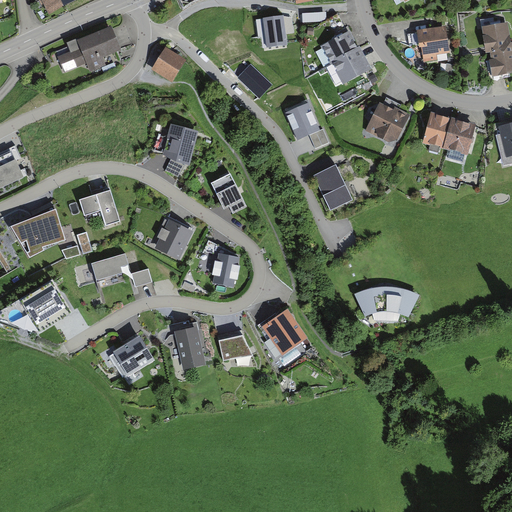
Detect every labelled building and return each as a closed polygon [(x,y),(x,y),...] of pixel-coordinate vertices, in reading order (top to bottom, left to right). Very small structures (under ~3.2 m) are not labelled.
[(42,0),(48,12),(71,0),(42,0)] [(326,21),(326,13),(304,14),(304,22),(326,21)] [(221,16),(194,34),(206,53),(233,35),(221,16)] [(508,22),(484,26),(492,76),(497,75),(511,72),(511,41),(511,42),(508,22)] [(446,24),(419,28),(424,60),(438,57),(438,52),(451,50),(446,24)] [(122,50),(111,25),(70,43),(73,51),(60,57),(62,62),(73,57),(76,65),(88,60),(92,69),(107,63),(104,57),(122,50)] [(357,48),(348,30),(321,43),(330,62),(334,61),(344,83),(372,70),(361,46),(357,48)] [(185,61),(165,49),(152,69),(172,81),(185,61)] [(413,113),(383,97),(367,127),(397,143),(413,113)] [(308,99),(284,110),(298,141),(310,136),(322,131),(308,99)] [(478,124),(432,111),(423,140),(469,153),(478,124)] [(511,122),(499,125),(508,161),(511,160),(511,122)] [(322,131),(310,136),(313,142),(315,148),(330,142),(324,129),(322,131)] [(164,161),(192,169),(201,141),(173,132),(164,161)] [(0,188),(21,179),(10,155),(0,159),(0,188)] [(335,164),(315,173),(328,203),(348,194),(335,164)] [(247,205),(231,172),(211,182),(224,208),(230,205),(233,212),(247,205)] [(110,188),(79,198),(85,215),(101,210),(106,225),(121,221),(110,188)] [(55,208),(10,226),(31,255),(45,248),(44,245),(66,239),(55,208)] [(197,228),(170,215),(155,248),(181,260),(197,228)] [(89,233),(79,236),(84,254),(94,251),(89,233)] [(68,260),(83,254),(79,245),(65,251),(68,260)] [(0,248),(0,255),(0,256),(9,269),(12,267),(0,248)] [(127,252),(91,261),(95,277),(131,268),(127,252)] [(240,255),(218,252),(213,282),(235,286),(240,255)] [(149,269),(133,273),(136,285),(143,283),(152,281),(149,269)] [(372,284),(353,289),(364,315),(409,313),(419,287),(404,284),(390,283),(372,284)] [(54,287),(24,305),(35,323),(65,306),(54,287)] [(308,337),(287,308),(269,320),(261,326),(282,355),(308,337)] [(197,320),(173,326),(184,370),(208,364),(197,320)] [(132,338),(111,351),(126,376),(155,359),(140,334),(132,338)] [(231,337),(219,340),(223,361),(253,356),(243,335),(231,337)]
